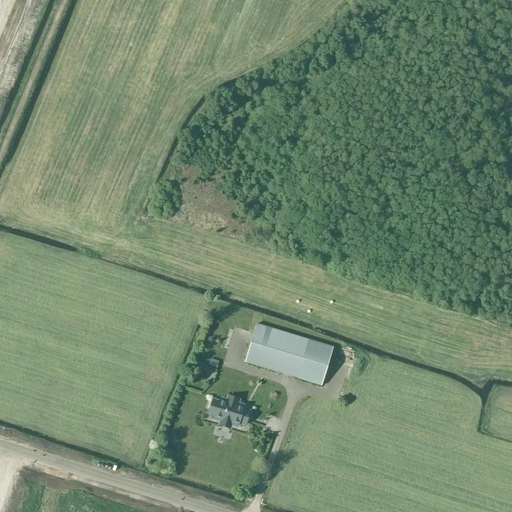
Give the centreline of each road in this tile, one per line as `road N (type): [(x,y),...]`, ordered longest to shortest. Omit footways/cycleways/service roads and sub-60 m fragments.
road 1 (unclassified): [(223,511),(10,445)]
road 2 (track): [(0,151),(62,0)]
